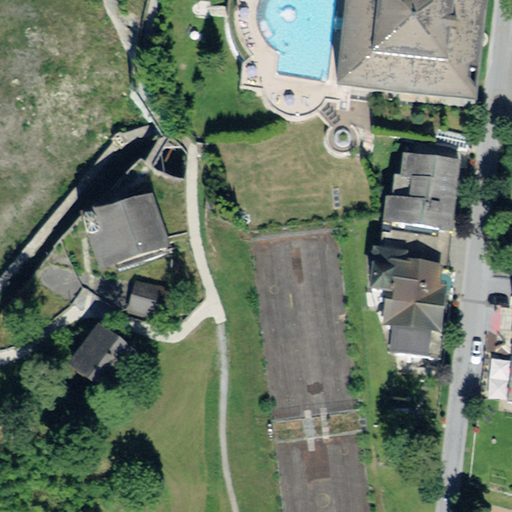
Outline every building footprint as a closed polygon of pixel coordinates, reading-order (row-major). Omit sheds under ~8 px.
[(363,0),(353,93),(353,97),(485,112),(497,0),(363,0)] [(457,162),(405,155),(402,176),(396,175),(393,196),(383,195),(370,289),(392,292),(391,298),(384,297),(381,325),(395,327),(392,348),(437,355),(447,287),(440,286),(457,162)] [(151,203),(85,227),(104,278),(170,255),(151,203)] [(178,298),(135,286),(126,317),(170,329),(178,298)] [(511,315),(500,396),(511,396),(511,315)] [(145,362),(103,333),(75,372),(116,402),(145,362)]
